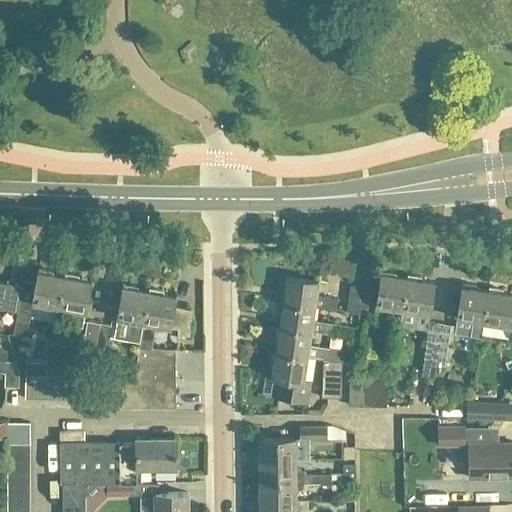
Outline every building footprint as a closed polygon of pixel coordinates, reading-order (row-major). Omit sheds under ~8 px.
[(59,307),(65,275),(52,273),(53,270),(39,268),(36,284),(23,281),(22,287),(17,313),(13,334),(16,341),(25,336),(26,336),(30,312),(31,312),(33,302),(59,307)] [(403,308),(409,277),(396,276),(397,272),(383,270),(378,304),(403,308)] [(65,272),(65,275),(59,307),(73,310),(71,325),(83,328),(86,312),(87,312),(92,280),(80,278),(80,274),(65,272)] [(422,276),(409,273),(409,277),(403,308),(430,312),(436,281),(423,279),(422,276)] [(337,299),(317,296),(320,280),(284,275),(282,288),(285,288),(284,301),(316,305),(316,307),(335,310),(337,299)] [(482,321),(485,322),(491,289),(476,288),(477,284),(463,282),(457,317),(472,319),(469,336),(480,338),(482,321)] [(0,309),(17,313),(22,287),(0,283),(0,309)] [(129,340),(140,342),(141,342),(150,291),(137,289),(137,285),(124,283),(118,318),(132,321),(129,340)] [(350,285),(346,312),(359,314),(363,287),(350,285)] [(511,323),(511,292),(503,292),(504,288),(491,286),(491,289),(485,322),(511,326),(511,323)] [(139,349),(151,349),(156,325),(178,329),(177,336),(190,336),(190,309),(174,307),(176,296),(164,294),(163,290),(151,287),(150,291),(141,342),(140,342),(139,347),(140,347),(139,349)] [(316,305),(284,301),(280,300),(278,314),(282,314),(280,326),(312,331),(312,332),(331,335),(333,324),(314,321),(316,307),(316,305)] [(96,349),(100,323),(87,321),(84,334),(80,334),(76,357),(93,361),(96,349)] [(423,359),(436,362),(442,324),(429,322),(423,359)] [(112,325),(100,323),(96,349),(108,351),(112,325)] [(442,324),(436,362),(448,364),(454,326),(442,324)] [(310,344),(312,332),(312,331),(280,326),(276,325),(275,338),(278,339),(276,350),(309,354),(329,357),(330,348),(310,344)] [(175,349),(151,349),(139,349),(137,364),(136,378),(111,377),(111,400),(122,400),(122,406),(175,406),(175,349)] [(309,354),(276,350),(273,350),(271,364),(274,365),(273,376),(281,377),(279,395),(309,399),(312,380),(305,379),(309,354)] [(328,361),(328,359),(323,359),(321,398),(341,398),(342,362),(328,361)] [(15,363),(5,361),(0,360),(0,373),(4,374),(4,387),(19,388),(19,374),(15,363)] [(25,375),(25,398),(38,398),(38,375),(25,375)] [(50,399),(50,376),(38,375),(38,398),(50,399)] [(50,376),(50,399),(62,399),(63,376),(50,376)] [(63,376),(62,399),(74,399),(75,376),(63,376)] [(75,376),(74,399),(87,400),(87,376),(75,376)] [(87,376),(87,400),(99,400),(99,377),(96,377),(89,376),(87,376)] [(99,377),(99,400),(111,400),(111,377),(99,377)] [(348,404),(361,404),(362,379),(350,379),(348,404)] [(376,379),(362,379),(361,404),(374,405),(376,379)] [(387,380),(376,379),(374,405),(386,405),(387,380)] [(497,403),(487,403),(467,403),(467,419),(496,420),(497,403)] [(8,441),(8,442),(30,442),(30,421),(8,421),(8,441)] [(260,438),(260,451),(258,451),(258,460),(297,459),(297,449),(309,449),(309,438),(329,438),(329,426),(329,425),(301,425),(301,438),(260,438)] [(333,426),(329,426),(329,438),(329,439),(345,439),(346,432),(333,426)] [(464,426),(436,426),(437,447),(465,447),(464,426)] [(120,441),(119,441),(119,483),(134,482),(141,482),(141,468),(176,467),(175,438),(136,438),(135,443),(120,443),(120,441)] [(60,484),(62,484),(62,491),(85,490),(85,483),(108,483),(119,483),(119,441),(59,442),(60,484)] [(30,454),(30,442),(8,442),(8,454),(30,454)] [(511,442),(471,442),(470,477),(511,476),(511,442)] [(30,454),(8,454),(8,466),(30,466),(30,454)] [(297,459),(258,460),(258,468),(260,467),(260,480),(297,480),(305,480),(306,485),(319,485),(319,475),(306,475),(306,470),(297,471),(297,459)] [(332,474),(332,475),(332,479),(356,480),(355,465),(343,465),(343,474),(332,474)] [(30,478),(30,466),(8,466),(8,478),(30,478)] [(332,480),(332,479),(332,475),(319,475),(319,485),(332,485),(332,480)] [(30,478),(8,478),(8,489),(30,489),(30,478)] [(297,480),(260,480),(260,493),(258,492),(258,501),(298,501),(298,491),(306,491),(306,485),(305,480),(297,480)] [(108,483),(108,496),(134,495),(134,482),(119,483),(108,483)] [(30,501),(30,489),(8,489),(8,501),(30,501)] [(85,502),(85,490),(62,491),(62,502),(85,502)] [(141,493),(142,508),(156,508),(155,511),(187,511),(188,492),(156,492),(156,493),(141,493)] [(8,501),(7,511),(30,511),(30,501),(8,501)] [(298,501),(258,501),(258,508),(261,509),(260,511),(314,511),(309,511),(309,501),(298,501)] [(84,511),(85,502),(62,502),(62,511),(84,511)]
